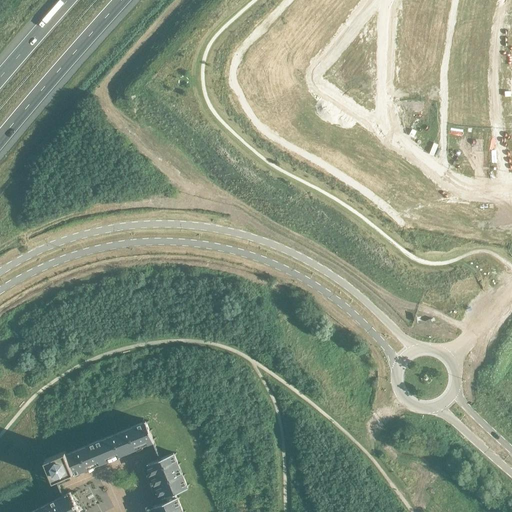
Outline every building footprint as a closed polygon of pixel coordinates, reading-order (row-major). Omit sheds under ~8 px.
[(478,0),(477,6),(496,9),(497,0),(478,0)] [(477,6),(476,16),(495,19),(496,9),(477,6)] [(476,16),(474,25),(492,28),(493,28),(495,19),(476,16)] [(473,25),(472,34),(491,37),(492,28),(474,25),(473,25)] [(472,34),(470,44),(489,47),(491,37),(472,34)] [(470,44),(469,53),(488,56),(489,47),(470,44)] [(462,64),(461,70),(473,72),(474,66),(487,68),(488,56),(469,53),(467,65),(462,64)] [(401,62),(400,75),(422,76),(422,67),(436,68),(437,57),(413,56),(413,63),(401,62)] [(467,88),(466,103),(490,103),(490,88),(467,88)] [(315,103),(303,125),(317,132),(315,135),(321,138),(327,128),(321,125),(329,111),(315,103)] [(475,109),(454,111),(455,122),(466,121),(467,134),(476,133),(476,136),(484,135),(484,133),(490,132),(489,116),(481,117),(481,115),(480,115),(480,117),(477,117),(477,115),(477,117),(475,117),(475,109)] [(359,143),(352,156),(361,162),(365,156),(379,166),(389,151),(383,147),(377,143),(370,139),(365,147),(359,143)] [(481,144),(467,146),(469,163),(478,162),(480,176),(495,174),(492,151),(482,152),(481,144)] [(399,156),(384,175),(401,188),(399,190),(404,194),(411,185),(402,178),(412,166),(399,156)] [(146,421),(66,453),(65,451),(45,459),(54,480),(73,472),(74,474),(154,441),(146,421)] [(188,487),(174,453),(148,463),(162,498),(163,498),(164,502),(151,507),(153,511),(183,511),(177,496),(177,497),(175,493),(188,487)] [(34,473),(30,458),(15,462),(19,477),(34,473)] [(70,492),(29,511),(84,511),(86,511),(79,497),(74,500),(70,492)]
